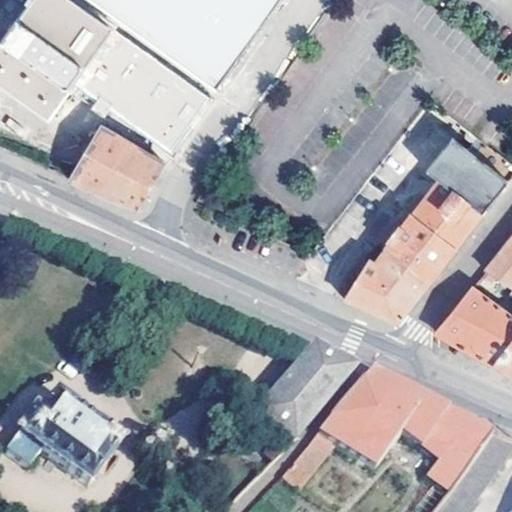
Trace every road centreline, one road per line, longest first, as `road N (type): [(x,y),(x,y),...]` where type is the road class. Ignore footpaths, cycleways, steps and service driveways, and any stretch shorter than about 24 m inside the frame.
road 1 (unclassified): [(306,0),(192,162),(149,249)]
road 2 (residential): [(149,249),(394,359)]
road 3 (residential): [(394,359),(511,206)]
road 4 (residential): [(0,183),(149,249)]
road 5 (residential): [(394,359),(511,412)]
